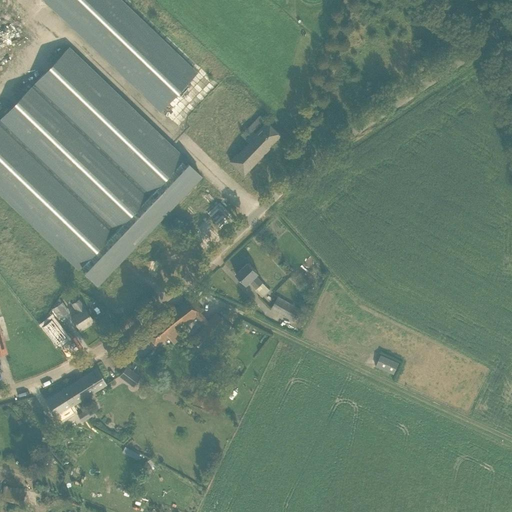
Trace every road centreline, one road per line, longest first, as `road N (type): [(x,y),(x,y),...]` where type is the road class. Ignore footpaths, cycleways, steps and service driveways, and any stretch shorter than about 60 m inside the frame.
road 1 (unclassified): [(0,391),(89,356),(126,331),(339,140),(511,26)]
road 2 (track): [(181,284),(511,441)]
road 3 (track): [(298,173),(353,0)]
